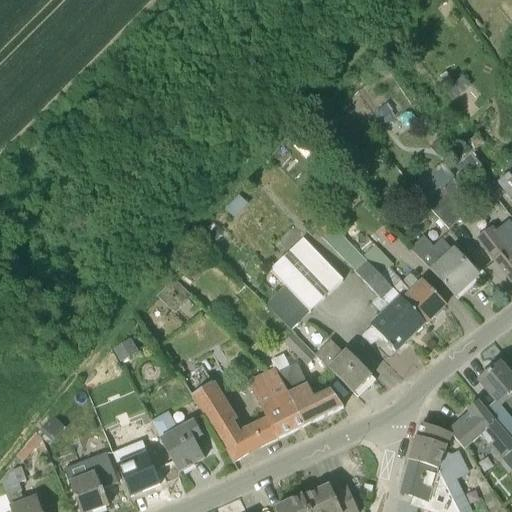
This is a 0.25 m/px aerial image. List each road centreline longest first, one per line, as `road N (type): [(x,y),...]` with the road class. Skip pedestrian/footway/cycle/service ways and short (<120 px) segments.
road 1 (unclassified): [(175,511),(392,414)]
road 2 (unclassified): [(392,414),(511,315)]
